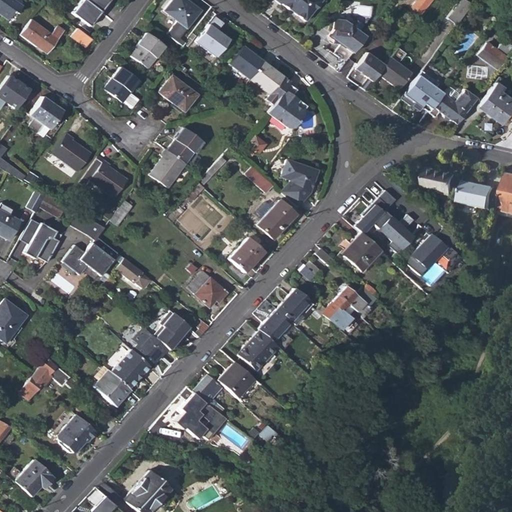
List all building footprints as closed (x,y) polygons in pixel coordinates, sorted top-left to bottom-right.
[(0,0),(0,15),(6,19),(13,11),(15,13),(21,5),(13,0),(0,0)] [(102,14),(84,0),(80,0),(71,13),(88,26),(94,18),(97,21),(102,14)] [(84,0),(102,14),(108,7),(105,5),(108,0),(84,0)] [(185,0),(170,0),(162,11),(174,19),(165,34),(179,47),(182,43),(177,39),(185,28),(199,10),(200,8),(189,0),(188,0),(188,1),(185,0)] [(272,0),(279,5),(279,3),(304,22),(319,0),(272,0)] [(431,0),(416,0),(408,12),(417,19),(432,0),(431,0)] [(458,0),(445,18),(454,25),(469,4),(462,0),(458,0)] [(29,19),(18,34),(36,47),(37,44),(46,51),(61,30),(55,26),(50,34),(29,19)] [(332,30),(328,36),(333,40),(333,44),(340,45),(333,54),(345,62),(364,37),(357,32),(351,27),(355,21),(334,19),(332,30)] [(351,27),(357,32),(364,23),(358,19),(355,21),(351,27)] [(207,24),(194,42),(213,57),(227,39),(207,24)] [(75,29),(69,36),(83,47),(89,39),(75,29)] [(144,33),(127,55),(145,69),(162,46),(144,33)] [(485,43),(476,55),(495,70),(505,57),(494,50),(485,43)] [(494,50),(505,57),(511,47),(506,43),(502,47),(498,44),(494,50)] [(36,47),(45,54),(46,51),(37,44),(36,47)] [(242,46),(228,64),(248,80),(260,64),(253,58),(254,56),(242,46)] [(365,53),(353,69),(370,82),(376,74),(382,66),(365,53)] [(389,58),(376,74),(396,89),(409,73),(389,58)] [(260,64),(267,70),(269,67),(262,61),(260,64)] [(260,64),(248,80),(268,95),(264,99),(271,105),(287,84),(289,82),(282,77),(269,67),(267,70),(260,64)] [(118,67),(102,89),(120,103),(136,80),(118,67)] [(182,73),(190,79),(193,75),(185,69),(182,73)] [(437,84),(420,71),(399,99),(415,112),(419,107),(426,113),(440,94),(433,89),(437,84)] [(6,75),(0,84),(0,99),(13,108),(27,89),(6,75)] [(168,75),(156,92),(182,111),(194,94),(168,75)] [(511,96),(493,83),(476,106),(499,123),(504,116),(511,105),(511,96)] [(271,105),(266,113),(287,129),(292,128),(301,115),(301,111),(305,106),(291,96),(295,90),(287,84),(271,105)] [(441,94),(426,113),(433,118),(437,112),(454,125),(474,98),(461,89),(458,94),(446,86),(441,94)] [(32,118),(27,125),(42,136),(61,110),(41,96),(27,115),(32,118)] [(181,128),(165,150),(184,163),(199,141),(181,128)] [(65,134),(51,153),(75,171),(89,153),(69,140),(71,138),(65,134)] [(254,136),(248,145),(258,152),(264,144),(254,136)] [(0,145),(0,168),(6,172),(20,180),(23,176),(0,159),(0,155),(5,149),(0,145)] [(161,157),(147,175),(165,188),(184,163),(165,150),(164,149),(159,156),(161,157)] [(108,165),(95,156),(76,183),(83,188),(88,181),(112,198),(125,180),(106,166),(108,165)] [(215,162),(219,166),(224,160),(220,156),(215,162)] [(206,171),(211,175),(219,166),(215,162),(206,171)] [(278,192),(295,207),(308,192),(317,170),(295,163),(288,181),(278,192)] [(250,167),(244,174),(265,193),(271,186),(260,176),(256,172),(250,167)] [(426,169),(422,190),(452,196),(457,176),(426,169)] [(202,176),(196,182),(200,186),(211,175),(206,171),(202,176)] [(498,207),(498,210),(511,213),(511,175),(506,174),(502,192),(498,207)] [(196,182),(183,196),(188,200),(189,202),(202,187),(200,186),(196,182)] [(502,192),(463,182),(457,212),(471,215),(477,213),(478,208),(490,210),(491,205),(498,207),(502,192)] [(34,188),(24,206),(34,212),(37,207),(44,194),(34,188)] [(381,241),(404,213),(373,189),(350,214),(381,241)] [(37,207),(57,218),(65,205),(44,194),(37,207)] [(176,204),(181,209),(188,200),(183,196),(176,204)] [(276,199),(253,224),(269,238),(275,232),(276,233),(293,215),(276,199)] [(123,201),(109,220),(115,225),(130,206),(123,201)] [(0,211),(8,215),(11,210),(0,203),(0,211)] [(176,204),(170,210),(177,216),(182,210),(181,209),(176,204)] [(64,223),(92,240),(104,227),(72,209),(64,223)] [(0,211),(0,236),(5,240),(17,220),(8,215),(0,211)] [(437,225),(421,211),(390,246),(407,261),(437,225)] [(53,231),(30,219),(19,239),(28,244),(23,253),(33,259),(34,256),(47,263),(58,242),(49,237),(53,231)] [(339,253),(358,271),(378,250),(358,232),(339,253)] [(246,237),(226,259),(242,273),(261,251),(246,237)] [(98,276),(111,260),(89,242),(82,251),(74,245),(61,260),(78,274),(85,266),(98,276)] [(314,254),(328,266),(333,261),(319,248),(314,254)] [(122,257),(113,269),(132,283),(133,282),(142,289),(148,281),(140,274),(141,272),(122,257)] [(298,272),(308,281),(313,275),(303,266),(298,272)] [(201,271),(186,288),(208,307),(216,298),(219,300),(225,293),(201,271)] [(106,279),(99,288),(105,293),(113,283),(106,279)] [(345,286),(336,296),(352,310),(354,312),(362,304),(365,307),(373,298),(361,286),(354,295),(345,286)] [(288,322),(292,325),(310,304),(293,288),(274,309),(288,322)] [(319,305),(315,309),(337,329),(348,318),(346,316),(352,310),(336,296),(325,309),(319,305)] [(2,298),(0,300),(0,340),(3,343),(24,315),(2,298)] [(87,307),(93,312),(98,307),(92,302),(87,307)] [(355,313),(361,318),(368,309),(365,307),(362,304),(354,312),(355,313)] [(70,325),(68,328),(78,336),(93,317),(83,308),(70,325)] [(257,330),(270,342),(288,322),(274,309),(256,329),(257,330)] [(373,321),(378,326),(390,314),(385,309),(373,321)] [(168,311),(157,323),(160,325),(151,335),(166,348),(167,350),(175,341),(176,339),(187,327),(168,311)] [(195,316),(189,322),(198,329),(197,331),(199,333),(207,325),(195,316)] [(135,344),(130,350),(146,365),(158,352),(160,354),(166,348),(155,338),(149,333),(142,326),(130,339),(135,344)] [(235,354),(259,377),(282,353),(270,342),(257,330),(248,339),(250,341),(245,346),(243,345),(235,354)] [(128,349),(108,371),(126,387),(146,365),(130,350),(128,349)] [(45,358),(53,365),(54,364),(57,360),(50,353),(45,358)] [(32,373),(17,392),(26,399),(38,384),(41,386),(49,376),(60,384),(63,381),(69,386),(73,381),(59,368),(54,364),(53,365),(45,358),(39,366),(38,365),(32,373)] [(215,380),(235,398),(252,379),(232,361),(215,380)] [(96,380),(91,386),(113,406),(128,389),(126,387),(108,371),(102,365),(92,377),(96,380)] [(222,408),(214,402),(209,399),(219,388),(205,375),(190,391),(197,397),(216,415),(222,408)] [(209,399),(214,402),(221,392),(221,389),(219,388),(209,399)] [(183,412),(175,421),(194,438),(202,429),(200,428),(206,422),(214,430),(223,421),(216,415),(197,397),(190,405),(189,404),(187,407),(188,408),(184,412),(183,412)] [(70,454),(92,432),(74,414),(52,436),(70,454)] [(0,422),(0,439),(9,445),(13,438),(4,433),(8,428),(0,422)] [(257,432),(255,434),(263,441),(268,434),(270,436),(273,433),(265,425),(261,428),(257,432)] [(252,428),(244,435),(249,439),(255,434),(257,432),(252,428)] [(31,460),(12,481),(19,487),(29,496),(38,486),(41,483),(44,485),(51,477),(31,460)] [(134,511),(147,511),(168,488),(148,470),(122,500),(134,511)] [(19,487),(11,496),(29,511),(37,503),(29,496),(19,487)] [(121,511),(107,511),(113,506),(103,496),(87,511),(121,511)]
